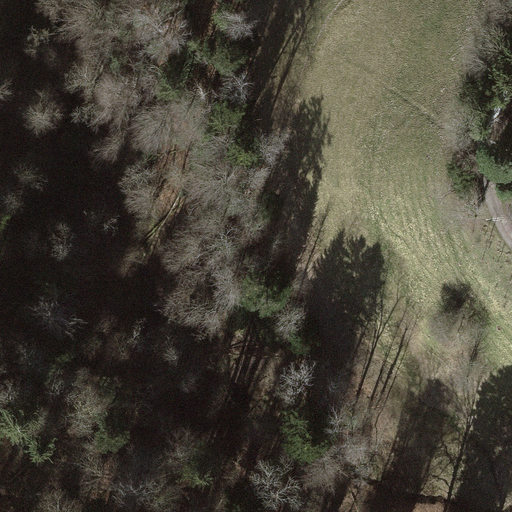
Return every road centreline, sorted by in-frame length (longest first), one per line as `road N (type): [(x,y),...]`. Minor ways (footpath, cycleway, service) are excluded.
road 1 (track): [(268,0),(272,191),(316,332),(409,393)]
road 2 (track): [(511,255),(494,189),(497,137),(511,111)]
